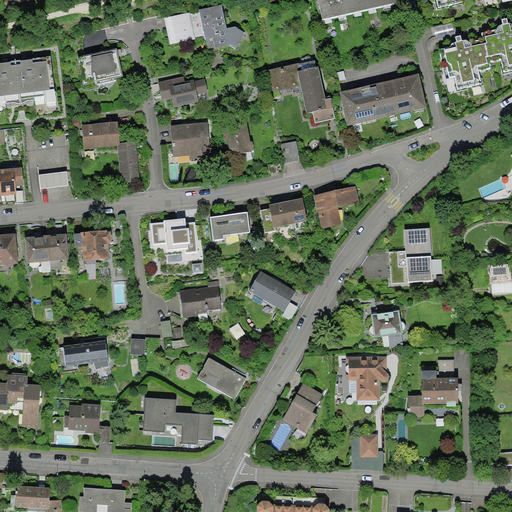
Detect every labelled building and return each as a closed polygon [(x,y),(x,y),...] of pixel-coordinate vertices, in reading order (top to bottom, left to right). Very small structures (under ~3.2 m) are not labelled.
[(396,0),(315,0),(321,23),(398,6),(396,0)] [(433,0),(437,11),(460,4),(459,0),(433,0)] [(210,9),(163,20),(169,45),(204,38),(206,50),(226,46),(235,52),(245,38),(232,29),(224,31),(219,8),(210,9)] [(449,49),(437,53),(444,79),(454,77),(457,91),(480,85),(477,72),(489,69),(488,65),(498,63),(501,74),(511,71),(511,27),(506,25),(504,21),(497,22),(499,27),(491,33),(480,35),(482,45),(471,48),(459,43),(458,37),(451,39),(453,44),(449,49)] [(114,51),(75,59),(82,88),(121,79),(114,51)] [(50,59),(0,64),(0,97),(41,93),(43,106),(55,105),(50,59)] [(315,61),(267,73),(274,100),(280,99),(278,92),(298,87),(304,115),(311,113),(313,125),(335,120),(330,99),(324,100),(315,61)] [(415,74),(337,94),(345,128),(424,108),(415,74)] [(185,78),(158,84),(162,100),(170,98),(173,110),(197,104),(195,98),(209,94),(205,79),(186,84),(185,78)] [(246,121),(221,125),(229,168),(253,163),(246,121)] [(115,124),(80,127),(82,150),(115,147),(119,185),(136,184),(132,144),(117,145),(115,124)] [(207,124),(168,127),(172,160),(210,157),(207,124)] [(295,143),(279,146),(283,166),(299,162),(295,143)] [(18,166),(0,168),(0,195),(6,194),(7,204),(14,203),(12,187),(20,186),(18,166)] [(71,171),(38,176),(40,190),(73,186),(71,171)] [(353,188),(313,198),(321,229),(341,224),(337,208),(357,203),(353,188)] [(304,223),(299,199),(266,205),(267,210),(259,211),(263,233),(272,231),(271,229),(304,223)] [(245,214),(208,219),(211,242),(221,241),(220,237),(248,233),(245,214)] [(186,219),(152,223),(155,253),(172,251),(171,246),(189,244),(186,219)] [(432,228),(402,230),(403,255),(390,255),(392,286),(435,283),(432,228)] [(106,233),(71,236),(72,249),(80,248),(81,262),(108,259),(106,233)] [(65,234),(21,238),(24,264),(40,262),(41,271),(59,270),(58,262),(67,261),(65,234)] [(11,236),(0,236),(0,265),(14,263),(11,236)] [(506,268),(489,269),(490,279),(507,277),(506,268)] [(295,291),(258,271),(246,292),(283,313),(295,291)] [(208,288),(177,293),(181,319),(196,317),(198,326),(209,324),(208,313),(222,311),(217,279),(207,281),(208,288)] [(398,307),(367,313),(371,341),(388,338),(390,352),(403,350),(400,337),(404,333),(405,329),(401,323),(398,307)] [(169,322),(160,323),(163,341),(180,340),(181,327),(171,328),(169,322)] [(107,343),(61,348),(62,369),(83,366),(86,375),(110,368),(107,343)] [(245,378),(207,358),(195,380),(234,400),(245,378)] [(387,358),(346,358),(346,382),(354,382),(354,402),(377,402),(377,382),(387,382),(387,358)] [(454,361),(436,362),(436,370),(418,370),(418,398),(407,398),(407,418),(424,418),(424,406),(458,405),(458,378),(454,378),(454,361)] [(6,384),(0,383),(0,408),(20,409),(19,425),(35,426),(37,387),(24,386),(24,374),(6,374),(6,384)] [(303,384),(282,420),(306,434),(317,415),(313,413),(323,396),(303,384)] [(172,402),(142,400),(139,433),(161,434),(162,423),(179,424),(177,444),(195,445),(196,440),(211,441),(213,415),(172,413),(172,402)] [(79,407),(69,406),(69,414),(64,413),(63,434),(73,435),(74,430),(85,430),(85,434),(99,435),(99,444),(110,444),(111,426),(98,425),(99,405),(79,404),(79,407)] [(511,413),(495,415),(498,466),(511,464),(511,413)] [(377,434),(360,434),(360,458),(378,458),(377,434)] [(49,490),(10,489),(10,509),(46,510),(45,511),(62,511),(62,502),(50,501),(49,490)] [(123,491),(83,490),(83,497),(79,497),(78,511),(131,511),(132,504),(123,503),(123,491)] [(325,511),(325,509),(321,505),(315,505),(312,506),(310,509),(268,506),(266,502),(258,502),(253,506),(253,511),(325,511)]
